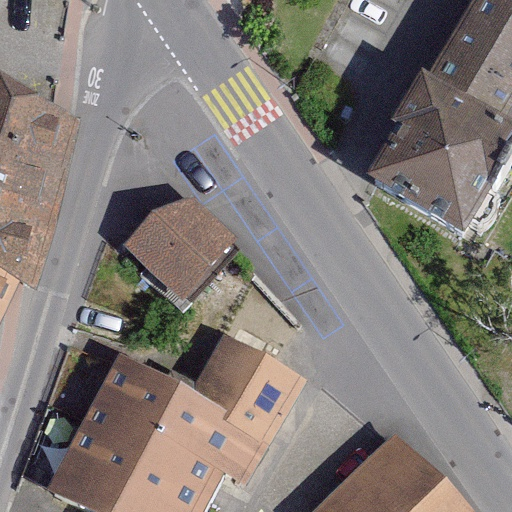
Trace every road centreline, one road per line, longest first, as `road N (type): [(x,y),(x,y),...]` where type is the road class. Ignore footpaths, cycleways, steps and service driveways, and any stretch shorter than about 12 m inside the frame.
road 1 (tertiary): [(170,0),(511,494)]
road 2 (residential): [(167,0),(118,60),(105,95),(0,454)]
